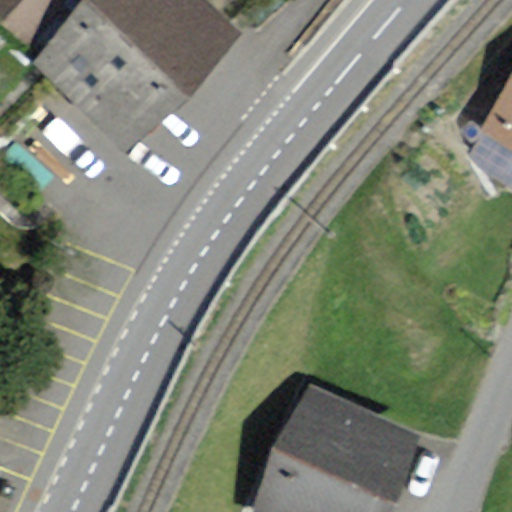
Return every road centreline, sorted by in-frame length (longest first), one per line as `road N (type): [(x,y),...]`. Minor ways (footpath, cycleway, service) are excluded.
road 1 (secondary): [(72,511),(194,268),(318,102),(408,0)]
road 2 (residential): [(511,370),(456,511)]
